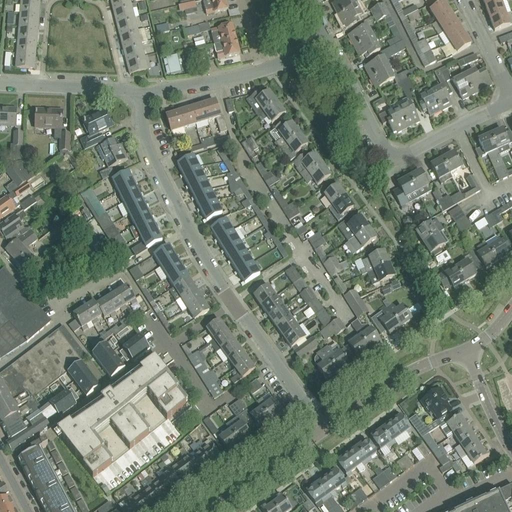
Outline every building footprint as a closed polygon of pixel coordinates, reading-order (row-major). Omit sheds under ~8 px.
[(110,0),(113,10),(131,5),(130,0),(110,0)] [(207,0),(203,1),(205,9),(207,16),(219,13),(229,10),(225,0),(207,0)] [(341,0),(332,5),(337,16),(362,3),(359,0),(341,0)] [(482,0),(486,9),(502,3),(507,1),(508,1),(507,0),(482,0)] [(21,1),(20,15),(39,16),(40,3),(21,1)] [(486,9),(490,20),(506,14),(511,13),(507,1),(502,3),(486,9)] [(145,3),(138,5),(140,12),(147,11),(145,3)] [(362,3),(337,16),(343,26),(345,26),(346,29),(358,23),(357,19),(366,15),(367,12),(362,3)] [(393,6),(399,17),(417,8),(416,6),(403,12),(398,3),(393,6)] [(430,12),(437,23),(451,14),(444,3),(430,12)] [(113,10),(116,23),(135,18),(133,10),(137,9),(136,4),(132,6),(131,5),(113,10)] [(370,11),(373,17),(387,10),(384,4),(370,11)] [(408,35),(413,32),(415,31),(412,24),(409,25),(405,17),(418,11),(417,8),(399,17),(408,35)] [(387,10),(373,17),(376,23),(385,19),(390,29),(395,27),(387,10)] [(506,14),(490,20),(494,32),(511,25),(511,15),(511,13),(506,14)] [(432,26),(439,36),(457,24),(451,14),(437,23),(432,26)] [(20,15),(19,28),(38,29),(39,16),(20,15)] [(116,23),(120,36),(138,31),(135,18),(116,23)] [(446,46),(450,43),(464,35),(457,24),(439,36),(446,46)] [(168,25),(156,27),(158,35),(170,32),(168,25)] [(214,45),(222,43),(236,40),(232,25),(223,28),(211,31),(213,38),(214,45)] [(198,27),(191,28),(193,36),(200,35),(198,27)] [(348,37),(354,47),(373,38),(367,27),(348,37)] [(19,28),(18,41),(37,43),(38,29),(19,28)] [(120,36),(123,49),(141,44),(138,31),(120,36)] [(408,35),(414,46),(418,44),(413,32),(408,35)] [(388,43),(391,49),(403,42),(398,33),(395,34),(395,37),(396,39),(388,43)] [(511,41),(511,34),(498,40),(501,46),(511,41)] [(450,43),(446,46),(452,57),(457,54),(459,53),(466,49),(471,45),(464,35),(450,43)] [(373,38),(354,47),(359,58),(365,55),(367,58),(366,58),(366,59),(380,51),(373,38)] [(236,40),(222,43),(224,51),(216,53),(218,60),(226,58),(240,54),(236,40)] [(414,46),(419,58),(430,52),(431,52),(425,40),(418,44),(414,46)] [(18,41),(17,54),(36,56),(37,43),(18,41)] [(403,42),(391,49),(381,53),(384,58),(393,54),(406,48),(403,42)] [(123,49),(126,62),(144,57),(141,44),(123,49)] [(430,52),(419,58),(425,68),(435,64),(430,52)] [(36,56),(17,54),(15,68),(34,70),(36,56)] [(166,58),(171,75),(182,73),(177,55),(166,58)] [(475,55),(467,59),(457,63),(460,69),(478,61),(475,55)] [(130,75),(148,70),(144,57),(126,62),(130,75)] [(364,68),(370,79),(388,69),(383,59),(373,64),(364,68)] [(446,67),(440,70),(447,83),(452,80),(446,67)] [(148,70),(150,77),(160,77),(158,68),(148,70)] [(394,80),(397,85),(409,79),(418,74),(415,68),(407,72),(397,76),(396,73),(391,75),(388,69),(370,79),(375,90),(394,80)] [(442,87),(431,92),(441,112),(452,107),(447,97),(452,94),(448,85),(447,83),(440,70),(435,73),(442,87)] [(474,71),(464,76),(473,95),(491,86),(484,72),(477,76),(474,71)] [(473,95),(464,76),(453,82),(463,101),(473,95)] [(400,91),(402,90),(401,89),(408,86),(412,84),(409,79),(397,85),(400,91)] [(408,86),(401,89),(402,90),(403,90),(409,101),(415,98),(412,93),(408,86)] [(441,112),(431,92),(429,87),(418,92),(421,98),(423,103),(420,105),(424,113),(424,112),(427,111),(430,117),(441,112)] [(255,113),(259,118),(264,114),(277,104),(269,93),(264,97),(260,92),(250,99),(254,105),(256,103),(261,109),(255,113)] [(235,113),(232,100),(226,102),(229,114),(235,113)] [(203,106),(208,122),(216,119),(220,134),(227,131),(223,116),(220,117),(215,102),(203,106)] [(285,115),(284,114),(286,113),(281,107),(280,108),(277,104),(264,114),(259,118),(262,122),(267,118),(272,124),(277,121),(285,115)] [(410,104),(397,110),(407,129),(419,123),(410,104)] [(397,110),(395,105),(389,108),(391,110),(387,112),(389,114),(388,115),(391,120),(387,122),(393,134),(397,132),(398,134),(407,129),(397,110)] [(196,126),(208,122),(203,106),(191,109),(196,126)] [(0,109),(0,127),(15,128),(16,110),(0,109)] [(184,129),(196,126),(191,109),(179,113),(184,129)] [(61,134),(62,113),(47,113),(47,111),(36,111),(35,129),(54,130),(54,140),(60,141),(61,134)] [(83,122),(88,131),(91,137),(93,140),(90,141),(82,144),(85,151),(104,142),(101,136),(100,137),(99,134),(112,127),(105,112),(83,122)] [(172,133),(184,129),(179,113),(166,117),(171,133),(172,133)] [(275,129),(276,130),(270,135),(276,143),(275,144),(279,150),(281,149),(287,145),(300,135),(292,124),(287,128),(283,123),(275,129)] [(502,130),(490,136),(497,151),(498,151),(500,156),(510,151),(508,146),(509,146),(502,130)] [(24,134),(14,133),(13,148),(23,148),(24,134)] [(66,156),(67,156),(70,154),(71,135),(61,134),(60,141),(60,152),(60,160),(66,156)] [(287,145),(281,149),(291,162),(298,156),(297,154),(308,146),(307,144),(308,142),(305,139),(303,140),(300,135),(287,145)] [(497,151),(490,136),(478,141),(481,148),(475,151),(478,159),(485,156),(488,155),(500,182),(509,178),(507,173),(499,156),(500,156),(498,151),(497,151)] [(226,138),(214,142),(215,146),(231,141),(230,137),(226,138)] [(242,145),(245,150),(255,144),(252,138),(242,145)] [(121,146),(120,146),(116,139),(108,143),(96,149),(102,161),(106,159),(111,169),(128,160),(121,146)] [(255,144),(245,150),(248,156),(250,158),(251,161),(257,157),(254,152),(259,149),(255,144)] [(191,154),(190,149),(178,153),(179,157),(191,154)] [(70,154),(67,156),(76,170),(79,168),(70,154)] [(301,176),(305,181),(323,167),(319,161),(320,160),(317,156),(315,156),(315,155),(309,159),(306,154),(293,164),(298,170),(302,166),(306,172),(301,176)] [(454,154),(442,160),(450,175),(462,168),(454,154)] [(221,158),(228,169),(231,166),(225,156),(221,158)] [(178,165),(184,176),(199,169),(193,157),(178,165)] [(450,175),(442,160),(431,166),(441,185),(453,179),(450,175)] [(15,166),(28,183),(36,177),(31,170),(33,169),(27,161),(24,163),(15,166)] [(262,178),(266,183),(276,177),(272,171),(267,175),(260,164),(256,167),(261,176),(262,178)] [(227,175),(229,183),(238,177),(231,166),(228,169),(231,174),(227,175)] [(26,182),(15,167),(6,173),(18,189),(26,182)] [(323,167),(305,181),(308,185),(313,181),(317,187),(330,177),(323,167)] [(184,176),(189,188),(205,180),(199,169),(184,176)] [(420,172),(409,178),(417,193),(420,198),(420,199),(431,192),(428,187),(420,172)] [(112,181),(118,193),(134,185),(128,173),(112,181)] [(237,185),(240,189),(244,187),(238,177),(229,183),(229,186),(237,185)] [(266,183),(269,189),(279,182),(276,177),(266,183)] [(461,195),(463,197),(464,201),(481,191),(473,177),(467,180),(471,189),(461,195)] [(417,193),(409,178),(397,184),(400,189),(393,193),(401,208),(409,204),(406,199),(411,196),(414,201),(420,198),(417,193)] [(189,188),(195,199),(210,191),(205,180),(189,188)] [(0,202),(0,220),(15,209),(10,203),(30,188),(27,183),(0,202)] [(118,193),(124,204),(139,196),(134,185),(118,193)] [(242,204),(243,207),(253,201),(244,187),(240,189),(234,193),(237,197),(244,196),(247,200),(242,204)] [(324,196),(332,207),(345,197),(338,187),(324,196)] [(195,199),(201,210),(216,202),(210,191),(195,199)] [(273,193),(272,194),(276,200),(282,196),(280,193),(275,192),(273,193)] [(81,196),(89,208),(93,206),(85,193),(81,196)] [(124,204),(129,215),(145,208),(139,196),(124,204)] [(276,200),(286,216),(296,210),(293,204),(288,207),(282,196),(276,200)] [(449,196),(448,196),(437,203),(443,213),(464,201),(463,197),(453,203),(449,196)] [(20,205),(24,212),(37,203),(32,197),(20,205)] [(345,197),(332,207),(340,218),(353,208),(345,197)] [(251,206),(257,217),(261,214),(253,201),(243,207),(245,210),(251,206)] [(216,202),(201,210),(207,222),(222,214),(216,202)] [(89,208),(95,219),(99,216),(93,206),(89,208)] [(449,214),(452,219),(462,212),(459,207),(449,214)] [(506,207),(489,217),(496,227),(503,222),(499,216),(508,211),(506,207)] [(129,215),(135,226),(150,219),(145,208),(129,215)] [(296,210),(286,216),(289,221),(300,215),(296,210)] [(0,233),(3,238),(4,237),(6,240),(19,231),(23,237),(31,230),(30,228),(28,230),(23,229),(21,226),(22,221),(27,218),(23,212),(0,227),(0,231),(1,232),(0,232),(0,233)] [(452,219),(455,224),(465,217),(462,212),(452,219)] [(95,219),(103,230),(113,223),(107,214),(101,218),(99,216),(95,219)] [(257,217),(264,227),(268,225),(261,214),(257,217)] [(455,224),(459,229),(469,222),(465,217),(455,224)] [(496,227),(489,217),(485,219),(487,223),(488,225),(491,230),(492,229),(494,232),(498,230),(496,227)] [(345,237),(349,243),(355,238),(368,229),(360,218),(347,228),(351,233),(345,237)] [(54,221),(51,219),(45,223),(46,227),(49,229),(56,225),(54,221)] [(135,226),(141,238),(156,230),(150,219),(135,226)] [(406,219),(403,222),(404,226),(408,227),(411,224),(410,220),(406,219)] [(478,231),(488,225),(487,223),(485,219),(475,226),(477,230),(478,231)] [(416,233),(423,244),(437,235),(441,232),(444,230),(437,220),(430,224),(416,233)] [(211,230),(218,241),(232,232),(225,221),(211,230)] [(469,222),(459,229),(462,234),(472,227),(469,222)] [(103,230),(110,241),(120,234),(113,223),(103,230)] [(267,240),(271,238),(275,236),(268,225),(264,227),(268,234),(264,236),(267,240)] [(305,228),(297,234),(299,237),(307,232),(305,228)] [(238,229),(232,232),(218,241),(225,252),(245,239),(238,229)] [(355,238),(349,243),(357,253),(363,249),(376,239),(368,229),(355,238)] [(156,230),(141,238),(144,244),(132,251),(137,258),(148,251),(147,249),(162,242),(156,230)] [(6,251),(14,260),(21,268),(32,258),(24,250),(37,240),(31,231),(17,242),(6,251)] [(437,235),(423,244),(430,255),(432,254),(435,257),(442,252),(439,249),(448,243),(441,232),(437,235)] [(110,241),(116,251),(126,244),(120,234),(110,241)] [(308,240),(312,246),(322,239),(319,234),(308,240)] [(271,238),(277,249),(281,246),(275,236),(271,238)] [(484,244),(482,245),(494,265),(508,256),(505,251),(510,248),(504,238),(499,242),(496,237),(484,245),(484,244)] [(322,239),(312,246),(315,251),(328,243),(328,241),(327,238),(325,238),(322,239)] [(225,252),(231,263),(246,254),(251,250),(245,239),(225,252)] [(126,244),(116,251),(124,263),(133,257),(126,247),(127,246),(126,244)] [(468,252),(470,255),(472,259),(479,270),(484,267),(486,270),(494,265),(482,245),(477,248),(477,250),(478,252),(476,252),(474,249),(468,252)] [(281,246),(277,249),(280,253),(284,260),(288,257),(281,246)] [(154,256),(161,267),(176,258),(169,247),(154,256)] [(362,277),(367,275),(375,272),(389,265),(384,253),(369,259),(369,260),(362,262),(365,269),(360,272),(362,277)] [(446,253),(441,256),(435,259),(439,264),(444,261),(444,262),(450,259),(446,253)] [(231,263),(238,273),(252,264),(246,254),(231,263)] [(463,265),(459,267),(468,281),(476,276),(474,273),(479,270),(472,259),(470,255),(461,261),(463,265)] [(161,267),(168,278),(182,269),(176,258),(161,267)] [(324,265),(329,273),(339,267),(334,259),(324,265)] [(252,264),(238,273),(245,284),(259,275),(252,264)] [(375,272),(367,275),(373,287),(395,278),(389,265),(375,272)] [(136,283),(140,281),(144,278),(141,274),(143,272),(141,269),(139,270),(137,267),(129,272),(136,283)] [(339,267),(329,273),(332,278),(342,271),(339,267)] [(468,281),(459,267),(452,272),(450,269),(437,277),(444,289),(445,288),(447,290),(452,287),(454,290),(468,281)] [(285,273),(293,285),(301,279),(293,268),(285,273)] [(0,330),(7,324),(26,344),(27,343),(51,322),(4,269),(0,272),(0,330)] [(168,278),(174,289),(189,280),(182,269),(168,278)] [(334,281),(338,288),(343,285),(350,281),(348,278),(341,282),(339,278),(334,281)] [(412,286),(409,278),(401,282),(404,287),(406,288),(412,286)] [(301,296),(305,292),(309,290),(301,279),(293,285),(301,296)] [(176,302),(181,299),(196,290),(189,280),(174,289),(170,292),(176,302)] [(136,283),(143,293),(146,291),(140,281),(136,283)] [(343,285),(338,288),(343,295),(348,292),(343,285)] [(384,297),(392,293),(389,286),(381,290),(384,297)] [(119,288),(115,291),(126,310),(127,309),(126,307),(131,303),(132,306),(137,303),(127,287),(121,291),(119,288)] [(254,297),(262,308),(276,298),(268,287),(254,297)] [(181,299),(188,310),(202,301),(196,290),(181,299)] [(305,292),(301,296),(308,306),(316,300),(309,290),(305,292)] [(109,294),(105,297),(116,316),(117,316),(115,313),(120,310),(122,312),(126,310),(115,291),(116,294),(111,297),(109,294)] [(147,301),(150,304),(153,302),(150,297),(148,294),(146,291),(143,293),(147,301)] [(344,298),(348,304),(358,297),(354,291),(344,298)] [(94,304),(102,316),(104,320),(110,317),(111,319),(116,316),(105,297),(104,297),(106,300),(101,303),(99,301),(94,304)] [(348,304),(351,309),(361,302),(358,297),(348,304)] [(262,308),(269,318),(283,308),(276,298),(262,308)] [(89,306),(84,309),(94,326),(98,323),(97,320),(102,316),(94,304),(92,300),(87,303),(89,306)] [(308,306),(315,315),(323,309),(316,300),(308,306)] [(202,301),(188,310),(195,321),(209,312),(202,301)] [(150,304),(156,314),(160,312),(153,302),(150,304)] [(351,309),(354,314),(365,308),(361,302),(351,309)] [(391,305),(386,308),(400,328),(411,320),(402,307),(396,311),(391,305)] [(400,328),(386,308),(385,306),(380,310),(386,319),(380,323),(390,336),(391,335),(391,336),(393,336),(396,334),(397,332),(396,331),(400,328)] [(84,309),(82,307),(77,310),(79,313),(73,316),(83,332),(88,329),(86,326),(91,323),(93,326),(94,326),(84,309)] [(269,318),(276,328),(290,318),(283,308),(269,318)] [(365,308),(354,314),(357,319),(368,313),(365,308)] [(323,326),(325,329),(333,323),(323,309),(315,315),(323,326)] [(133,318),(136,322),(145,315),(142,311),(134,317),(133,318)] [(156,314),(163,325),(167,323),(165,320),(160,312),(156,314)] [(125,330),(127,328),(136,322),(133,318),(131,315),(120,323),(122,326),(125,330)] [(276,328),(284,338),(298,328),(290,318),(276,328)] [(333,323),(325,329),(320,333),(326,341),(334,335),(332,332),(342,325),(339,320),(333,323)] [(358,334),(357,335),(369,351),(373,348),(374,349),(376,349),(379,346),(380,345),(379,343),(380,343),(371,330),(372,330),(370,328),(369,327),(367,326),(366,326),(364,326),(363,326),(362,327),(358,321),(351,325),(358,334)] [(207,330),(214,340),(226,332),(219,322),(207,330)] [(167,323),(163,325),(170,336),(174,334),(167,323)] [(0,330),(0,359),(26,344),(7,324),(0,330)] [(346,330),(342,325),(332,332),(334,335),(336,337),(346,330)] [(111,331),(114,335),(115,337),(125,330),(122,326),(119,329),(117,326),(111,331)] [(63,327),(58,331),(0,375),(0,419),(3,424),(20,415),(18,412),(29,404),(28,404),(49,388),(81,363),(87,358),(63,327)] [(298,328),(284,338),(291,349),(305,339),(298,328)] [(104,342),(114,335),(111,331),(107,334),(105,331),(99,336),(101,338),(104,342)] [(214,340),(210,344),(217,353),(221,350),(233,341),(226,332),(214,340)] [(369,351),(357,335),(348,342),(350,345),(349,346),(358,359),(369,351)] [(142,357),(150,351),(140,337),(131,343),(142,357)] [(95,349),(104,342),(101,338),(92,345),(95,349)] [(302,346),(306,351),(316,344),(313,338),(302,346)] [(233,341),(221,350),(228,360),(240,351),(233,341)] [(133,364),(142,357),(131,343),(123,350),(127,355),(130,360),(133,364)] [(106,345),(92,355),(99,364),(112,353),(106,345)] [(182,348),(188,359),(192,356),(186,346),(182,348)] [(327,348),(322,352),(338,374),(342,371),(343,372),(344,371),(348,369),(348,368),(348,366),(349,366),(339,353),(341,352),(337,347),(332,350),(330,347),(328,349),(327,348)] [(192,356),(188,359),(195,369),(206,362),(207,361),(200,351),(192,356)] [(240,351),(228,360),(235,370),(247,361),(240,351)] [(338,374),(322,352),(317,355),(318,356),(317,357),(316,358),(315,359),(315,360),(315,362),(315,363),(318,368),(317,368),(327,381),(328,381),(328,382),(330,382),(334,379),(334,378),(334,376),(338,374)] [(112,353),(99,364),(105,372),(119,361),(112,353)] [(57,434),(58,436),(93,480),(93,479),(103,491),(106,488),(111,494),(183,437),(172,423),(191,408),(188,404),(167,377),(155,361),(100,402),(101,403),(57,434)] [(119,361),(105,372),(111,380),(125,370),(119,361)] [(247,361),(235,370),(239,375),(231,381),(234,386),(255,371),(247,361)] [(195,369),(200,378),(210,372),(208,369),(210,368),(206,362),(195,369)] [(81,364),(68,374),(74,383),(88,372),(81,364)] [(200,378),(208,389),(217,384),(216,383),(219,381),(213,371),(211,373),(210,372),(200,378)] [(74,383),(80,391),(94,380),(88,372),(74,383)] [(80,391),(87,399),(100,389),(94,380),(80,391)] [(247,387),(252,395),(262,388),(258,383),(256,381),(247,387)] [(217,384),(208,389),(214,400),(218,397),(223,394),(217,384)] [(1,425),(5,433),(12,429),(12,428),(16,426),(15,424),(20,421),(18,418),(19,417),(20,418),(36,408),(38,406),(54,394),(49,388),(28,404),(29,404),(18,412),(20,415),(3,424),(1,425)] [(444,401),(447,399),(440,389),(423,401),(437,421),(438,421),(441,426),(449,421),(450,420),(447,415),(452,412),(444,401)] [(58,399),(68,413),(77,407),(67,393),(58,399)] [(262,408),(261,409),(271,422),(282,414),(272,401),(269,396),(263,400),(262,399),(258,403),(262,408)] [(60,419),(68,413),(58,399),(50,405),(49,406),(60,419)] [(239,401),(234,404),(252,429),(257,425),(260,430),(271,422),(261,409),(251,416),(239,401)] [(28,430),(26,431),(9,442),(7,444),(11,452),(14,453),(50,429),(50,428),(62,421),(60,419),(49,406),(50,405),(49,403),(39,411),(26,420),(27,422),(24,424),(28,430)] [(240,423),(230,431),(240,445),(250,437),(247,432),(252,429),(234,404),(229,408),(240,423)] [(397,420),(391,424),(400,437),(404,443),(410,438),(408,435),(412,432),(399,414),(395,417),(397,420)] [(454,436),(454,437),(469,426),(467,422),(464,423),(460,417),(451,423),(449,421),(441,426),(439,427),(448,440),(453,436),(454,436)] [(216,429),(208,419),(203,422),(211,433),(211,432),(214,436),(218,433),(215,429),(216,429)] [(5,433),(9,442),(26,431),(28,430),(24,424),(22,425),(20,421),(15,424),(16,426),(12,428),(12,429),(5,433)] [(383,426),(379,429),(392,447),(397,444),(399,447),(404,443),(400,437),(391,424),(385,428),(383,426)] [(417,432),(422,439),(429,434),(438,429),(436,426),(427,431),(424,427),(417,432)] [(454,437),(460,446),(476,436),(473,431),(471,433),(467,428),(470,426),(469,426),(454,437)] [(392,447),(379,429),(375,432),(377,434),(371,439),(380,452),(386,448),(388,450),(392,447)] [(240,445),(230,431),(219,439),(229,453),(240,445)] [(422,439),(431,452),(438,447),(429,434),(422,439)] [(467,456),(483,446),(480,442),(477,443),(474,438),(476,436),(460,446),(455,450),(461,460),(467,456)] [(195,443),(194,444),(198,449),(210,466),(221,459),(211,446),(207,449),(204,445),(203,445),(201,441),(196,445),(195,443)] [(359,443),(355,446),(368,464),(372,461),(370,459),(376,454),(367,441),(361,446),(359,443)] [(45,442),(30,449),(33,454),(39,451),(47,447),(46,445),(47,445),(45,442)] [(192,460),(187,453),(186,454),(199,471),(200,473),(210,466),(198,449),(194,444),(190,447),(197,456),(192,460)] [(431,452),(438,461),(445,456),(447,455),(448,454),(441,444),(438,447),(431,452)] [(416,449),(424,460),(429,456),(422,445),(416,449)] [(353,452),(347,456),(356,469),(361,465),(364,468),(368,464),(355,446),(351,449),(353,452)] [(483,446),(467,456),(474,466),(489,456),(486,452),(484,453),(480,448),(483,446)] [(185,461),(180,465),(189,478),(199,471),(186,454),(187,453),(183,448),(179,452),(183,457),(182,457),(185,461)] [(33,454),(22,459),(25,464),(21,466),(24,473),(24,474),(45,463),(39,451),(33,454)] [(164,464),(169,460),(165,456),(161,459),(164,464)] [(356,469),(347,456),(341,460),(339,458),(335,461),(341,469),(348,478),(352,476),(350,474),(356,469)] [(441,466),(443,468),(449,463),(451,466),(456,463),(454,460),(451,462),(450,463),(445,456),(438,461),(441,466)] [(407,457),(402,460),(409,470),(414,467),(407,457)] [(409,470),(402,460),(397,464),(404,474),(409,470)] [(45,463),(24,474),(28,482),(33,479),(35,484),(51,475),(45,463)] [(449,463),(443,468),(439,470),(442,475),(452,468),(451,466),(449,463)] [(451,466),(452,468),(456,474),(461,471),(456,463),(451,466)] [(160,479),(161,481),(162,482),(171,495),(171,494),(169,492),(179,485),(167,468),(165,465),(160,469),(165,475),(160,479)] [(172,465),(167,468),(179,485),(189,478),(180,465),(175,469),(172,465)] [(332,474),(326,478),(336,492),(341,488),(343,490),(348,487),(334,469),(330,472),(332,474)] [(390,469),(383,474),(390,484),(397,479),(390,469)] [(145,471),(141,474),(146,481),(149,478),(145,471)] [(383,474),(378,477),(385,487),(390,484),(383,474)] [(51,475),(35,484),(37,488),(33,490),(37,497),(36,497),(36,498),(58,487),(51,475)] [(385,487),(378,477),(373,481),(380,491),(385,487)] [(319,480),(315,483),(328,501),(331,498),(330,496),(336,492),(326,478),(321,483),(319,480)] [(147,492),(142,496),(151,509),(161,502),(149,485),(146,481),(141,484),(144,489),(147,492)] [(154,482),(149,485),(161,502),(171,495),(162,482),(161,481),(156,485),(154,482)] [(0,497),(9,493),(3,483),(0,485),(0,497)] [(328,501),(315,483),(310,486),(312,489),(306,493),(316,506),(319,509),(323,506),(327,511),(335,511),(331,505),(328,501)] [(486,498),(472,505),(471,504),(466,507),(466,508),(456,511),(507,511),(511,509),(511,486),(486,499),(486,498)] [(58,487),(36,498),(41,506),(45,503),(47,507),(64,499),(58,487)] [(126,487),(122,489),(122,490),(126,495),(126,496),(130,493),(126,487)] [(361,490),(356,494),(363,504),(368,500),(361,490)] [(363,504),(356,494),(351,498),(358,507),(363,504)] [(278,501),(273,505),(277,511),(289,511),(292,510),(281,495),(276,498),(278,501)] [(134,496),(129,500),(138,511),(146,511),(151,509),(142,496),(137,500),(134,496)] [(0,511),(8,511),(14,509),(8,497),(0,500),(0,511)] [(64,499),(47,507),(49,511),(48,511),(67,511),(70,511),(64,499)] [(138,511),(129,500),(125,503),(127,507),(122,511),(138,511)] [(115,511),(109,502),(104,507),(105,509),(102,511),(115,511)] [(342,511),(336,502),(331,505),(335,511),(342,511)]
